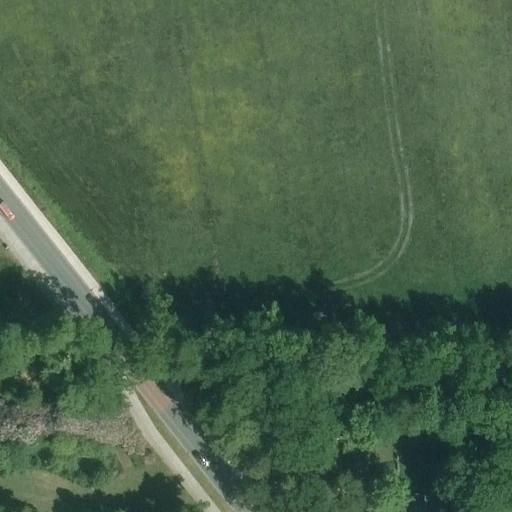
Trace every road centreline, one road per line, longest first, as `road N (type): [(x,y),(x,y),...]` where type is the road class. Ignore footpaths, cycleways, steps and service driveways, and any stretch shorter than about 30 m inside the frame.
road 1 (secondary): [(0,195),(249,511)]
road 2 (track): [(0,370),(319,371)]
road 3 (track): [(319,371),(511,372)]
